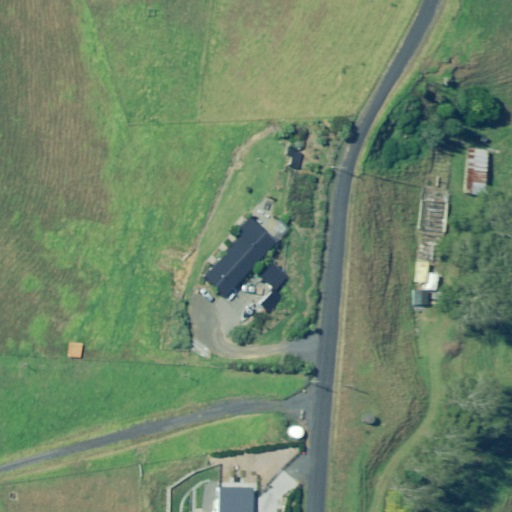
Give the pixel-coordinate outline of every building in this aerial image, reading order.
[(487,151),(464,149),(461,193),(483,194),(487,151)] [(295,170),(298,152),(286,150),(283,168),(295,170)] [(269,244),(243,217),(230,230),(234,235),(196,274),(218,295),(269,244)] [(77,341),(65,340),(64,357),(76,358),(77,341)] [(244,511),(245,488),(208,487),(208,511),(244,511)]
